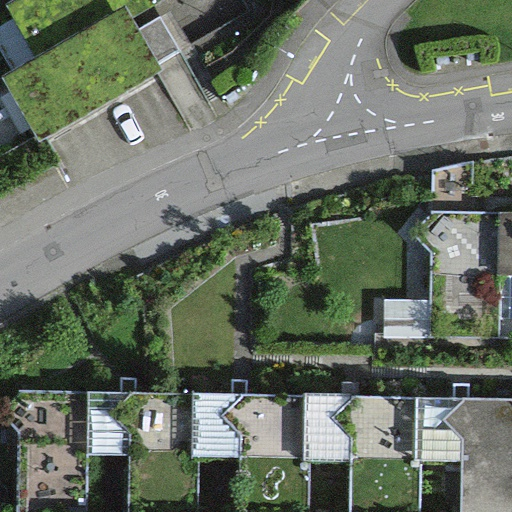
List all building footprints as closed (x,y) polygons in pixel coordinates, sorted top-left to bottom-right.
[(160,0),(45,0),(12,19),(42,71),(126,23),(162,3),(160,0)] [(156,75),(126,23),(42,71),(9,90),(39,142),(156,75)] [(511,273),(511,220),(426,219),(416,230),(434,246),(433,336),(501,337),(502,273),(511,273)] [(87,511),(88,458),(127,459),(127,400),(14,398),(2,417),(17,434),(16,511),(83,511),(87,511)] [(127,400),(127,459),(126,511),(198,511),(199,459),(239,459),(239,400),(127,400)] [(352,400),(239,400),(239,459),(238,511),(311,511),(312,460),(352,461),(352,400)] [(352,400),(352,461),(352,511),(424,511),(424,461),(465,461),(465,401),(352,400)] [(511,511),(511,400),(465,401),(465,461),(464,511),(511,511)]
